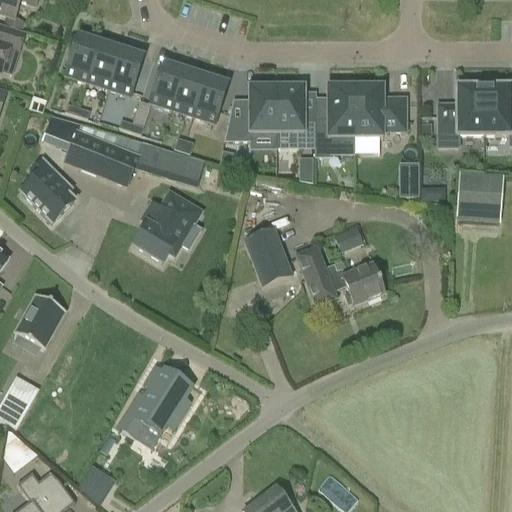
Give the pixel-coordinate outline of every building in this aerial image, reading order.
[(0,0),(0,17),(6,19),(3,30),(20,36),(24,25),(14,22),(20,4),(35,9),(37,0),(0,0)] [(24,37),(20,36),(3,30),(0,29),(0,75),(1,76),(9,52),(18,55),(24,37)] [(65,79),(87,86),(99,48),(77,40),(65,79)] [(119,54),(99,48),(87,86),(107,92),(119,54)] [(119,54),(107,92),(129,100),(141,61),(119,54)] [(149,106),(171,113),(183,75),(161,68),(149,106)] [(204,81),(183,75),(171,113),(191,120),(204,81)] [(204,81),(191,120),(213,127),(226,89),(204,81)] [(482,138),(482,85),(469,85),(469,91),(455,91),(456,108),(452,112),(439,112),(439,109),(437,109),(438,152),(458,151),(458,139),(482,138)] [(496,85),(482,85),(482,138),(507,138),(508,151),(511,151),(511,111),(510,111),(510,90),(496,90),(496,85)] [(275,137),(275,91),(270,91),(270,88),(254,87),(254,92),(249,91),(248,106),(242,106),(242,109),(231,109),(223,145),(250,145),(250,137),(275,137)] [(313,147),(315,123),(315,117),(302,117),(302,91),(296,91),(296,87),(280,87),(280,91),(275,91),(275,137),(290,137),(290,147),(313,147)] [(315,123),(313,147),(314,161),(328,161),(328,142),(354,142),(354,91),(326,91),(327,123),(315,123)] [(354,91),(354,142),(381,141),(381,136),(404,136),(404,103),(381,103),(381,91),(354,91)] [(76,120),(78,112),(67,109),(64,117),(76,120)] [(89,116),(78,112),(76,120),(87,123),(89,116)] [(129,136),(132,128),(121,125),(118,132),(129,136)] [(143,132),(132,128),(129,136),(140,140),(143,132)] [(75,135),(63,167),(127,193),(140,161),(75,135)] [(181,156),(185,146),(177,143),(174,154),(181,156)] [(193,148),(185,146),(181,156),(189,159),(193,148)] [(155,152),(147,178),(164,183),(196,192),(204,166),(171,157),(158,153),(155,152)] [(34,185),(21,198),(51,228),(73,206),(66,199),(73,192),(41,163),(27,178),(34,185)] [(400,166),(400,199),(419,200),(419,166),(400,166)] [(500,215),(502,180),(458,177),(456,212),(500,215)] [(420,204),(443,204),(443,192),(420,192),(420,204)] [(147,230),(134,250),(161,267),(167,258),(174,247),(180,250),(181,249),(188,253),(201,233),(193,228),(201,216),(168,196),(159,210),(147,230)] [(342,254),(363,246),(357,230),(335,238),(342,254)] [(260,292),(292,280),(274,234),(242,246),(260,292)] [(370,270),(343,280),(341,273),(336,275),(333,269),(325,272),(316,250),(294,259),(314,312),(337,303),(334,296),(344,292),(352,312),(382,300),(370,270)] [(43,354),(64,315),(35,299),(14,338),(43,354)] [(136,399),(116,432),(133,442),(141,429),(160,441),(166,431),(173,436),(190,408),(183,404),(191,391),(174,381),(175,380),(163,372),(160,377),(153,372),(143,388),(150,393),(143,403),(136,399)] [(0,429),(7,431),(13,437),(19,427),(26,415),(4,403),(0,410),(0,429)] [(7,436),(5,449),(22,471),(37,460),(10,437),(7,436)] [(57,485),(55,487),(49,479),(38,488),(31,479),(16,490),(29,507),(22,511),(58,511),(70,503),(57,485)] [(289,511),(290,511),(275,492),(248,511),(289,511)]
